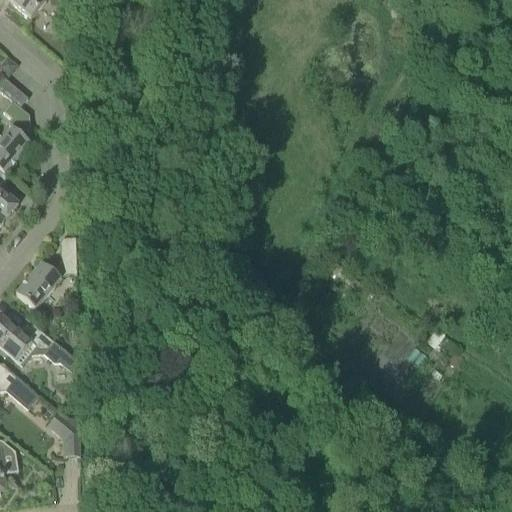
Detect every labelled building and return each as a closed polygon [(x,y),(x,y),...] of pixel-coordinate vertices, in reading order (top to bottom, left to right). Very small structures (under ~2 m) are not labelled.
[(46,4),(41,0),(3,0),(30,22),(46,4)] [(11,132),(0,144),(0,174),(0,175),(4,178),(30,148),(22,141),(29,132),(29,124),(28,119),(19,111),(27,101),(5,82),(0,87),(0,94),(12,105),(3,116),(10,122),(8,125),(9,130),(11,132)] [(0,192),(0,175),(0,174),(0,224),(2,226),(18,208),(0,192)] [(15,297),(30,310),(34,313),(60,283),(60,282),(61,280),(76,280),(75,242),(62,242),(59,246),(60,266),(57,269),(55,268),(50,274),(41,266),(15,297)] [(66,357),(52,344),(36,331),(27,342),(1,320),(0,320),(0,352),(15,365),(22,371),(32,358),(42,357),(54,367),(59,366),(79,384),(78,366),(66,357)] [(38,400),(23,387),(0,367),(0,394),(3,394),(27,414),(38,400)] [(79,460),(80,440),(80,436),(58,417),(47,430),(63,445),(63,460),(79,460)] [(0,493),(4,493),(2,479),(18,476),(15,455),(0,442),(0,493)]
